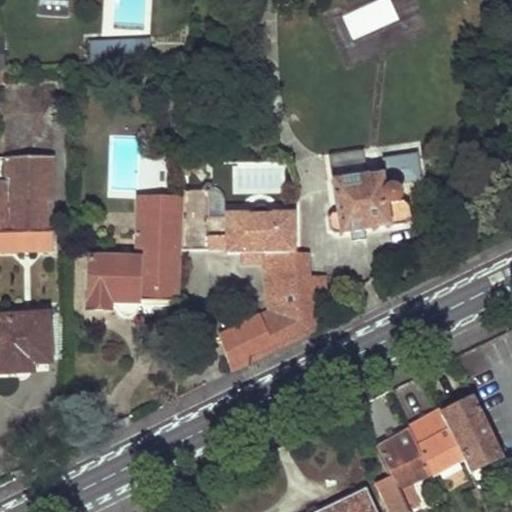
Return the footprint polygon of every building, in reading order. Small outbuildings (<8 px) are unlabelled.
[(89,44),(90,67),(150,64),(149,42),(89,44)] [(0,158),(0,253),(50,252),(52,157),(0,158)] [(384,187),(419,182),(415,158),(381,163),(382,175),(384,187)] [(384,187),(382,175),(366,177),(366,176),(331,182),(336,214),(331,215),(327,220),(329,231),(334,235),(339,234),(339,236),(375,231),(374,230),(390,228),(390,227),(405,225),(410,219),(408,207),(403,202),(401,202),(400,196),(399,194),(397,190),(393,188),(388,189),(385,191),(384,187)] [(211,193),(186,192),(184,252),(227,253),(227,257),(244,258),(243,268),(263,268),(262,255),(297,254),(296,218),(227,216),(227,220),(210,219),(211,193)] [(184,200),(139,199),(138,261),(90,259),(88,309),(89,311),(90,311),(108,311),(109,311),(109,310),(117,310),(119,314),(122,318),(127,319),(131,319),(135,316),(137,312),(138,308),(138,303),(180,304),(184,200)] [(307,254),(262,255),(263,268),(268,312),(219,337),(231,372),(310,332),(312,331),(307,254)] [(0,321),(0,372),(20,371),(20,364),(30,363),(48,362),(45,318),(0,321)] [(30,363),(20,364),(20,371),(30,371),(30,363)] [(463,460),(467,469),(500,453),(475,400),(442,417),(463,460)] [(408,430),(431,477),(463,460),(442,417),(439,412),(408,430)] [(409,511),(420,508),(411,486),(431,477),(408,430),(376,447),(392,477),(407,511),(409,511)] [(500,453),(467,469),(471,475),(504,460),(500,453)] [(374,485),(387,511),(407,511),(392,477),(374,485)] [(316,511),(376,511),(365,489),(316,511)]
